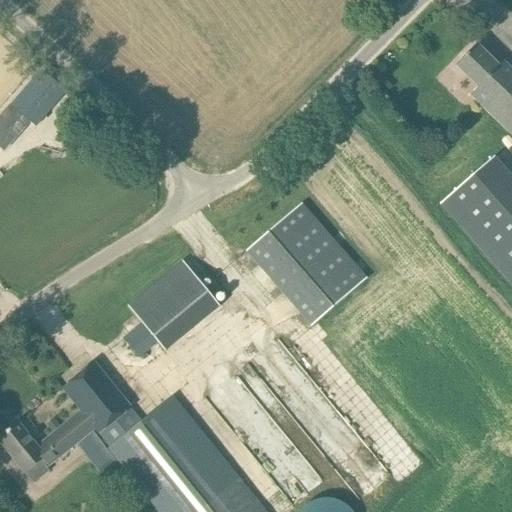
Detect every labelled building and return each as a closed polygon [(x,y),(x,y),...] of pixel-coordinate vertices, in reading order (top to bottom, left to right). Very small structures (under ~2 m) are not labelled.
[(477,44),(456,65),(478,86),(470,95),(511,135),(511,67),(504,60),(499,66),(477,44)] [(36,127),(67,91),(41,69),(10,104),(11,105),(0,117),(0,147),(2,150),(28,120),(36,127)] [(90,143),(84,138),(80,143),(86,148),(90,143)] [(511,177),(493,156),(443,200),(511,278),(511,177)] [(248,249),(245,251),(311,326),(316,323),(319,320),(375,389),(424,350),(367,278),(368,277),(302,202),(248,249)] [(141,323),(122,338),(138,358),(157,343),(141,323)] [(19,422),(0,436),(0,443),(24,472),(27,470),(41,459),(47,468),(48,468),(77,444),(93,431),(95,430),(108,447),(107,448),(158,511),(268,511),(243,480),(174,395),(141,421),(131,408),(133,407),(95,361),(59,387),(79,411),(37,444),(19,422)] [(271,384),(356,493),(383,472),(298,363),(271,384)] [(293,501),(319,480),(281,434),(255,455),(293,501)] [(298,511),(352,511),(353,511),(347,505),(339,501),(331,498),(322,498),(313,500),(306,505),(299,511),(298,511)]
